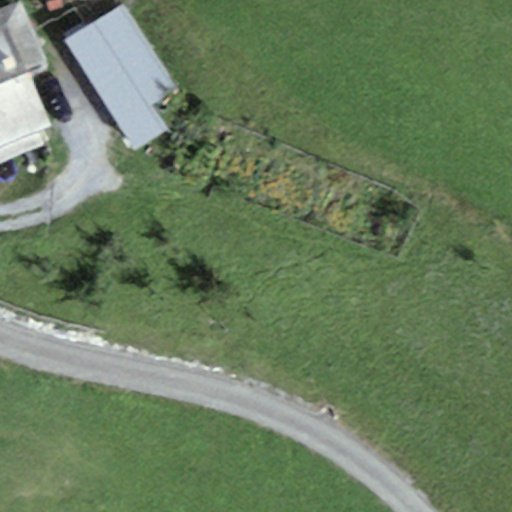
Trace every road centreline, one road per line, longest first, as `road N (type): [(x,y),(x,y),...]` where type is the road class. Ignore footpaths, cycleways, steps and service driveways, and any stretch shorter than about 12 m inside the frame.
road 1 (residential): [(416,511),(353,455),(251,403),(0,334)]
road 2 (track): [(0,219),(43,210),(69,194),(83,168),(85,139)]
